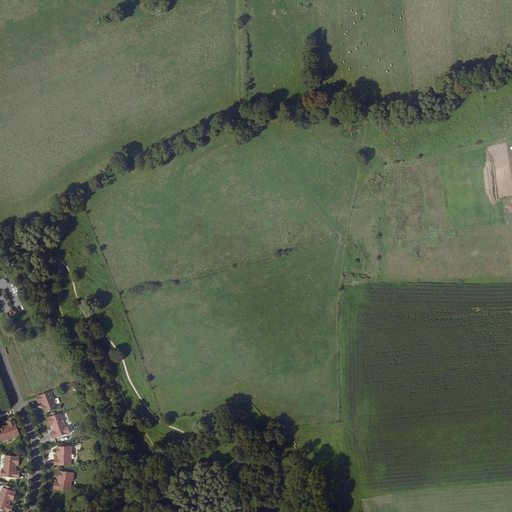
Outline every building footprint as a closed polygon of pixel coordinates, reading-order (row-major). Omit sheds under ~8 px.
[(55,401),(52,391),(36,397),(39,404),(42,402),(43,406),(45,409),(46,413),(60,408),(57,400),(55,401)] [(66,427),(61,413),(48,418),(50,426),(53,425),(54,429),(55,428),(56,431),(55,431),(51,432),(53,439),(71,433),(68,426),(66,427)] [(19,434),(14,418),(7,421),(8,424),(5,425),(2,426),(0,427),(0,434),(3,442),(10,439),(10,438),(19,434)] [(55,458),(55,465),(71,465),(71,454),(72,454),(72,446),(58,447),(58,451),(58,455),(58,458),(55,458)] [(19,465),(20,456),(5,455),(4,470),(2,470),(1,476),(19,478),(20,471),(16,471),(14,471),(14,469),(16,469),(16,465),(19,465)] [(55,482),(54,489),(71,491),(72,481),(73,481),(74,473),(60,471),(59,476),(59,479),(58,483),(55,482)] [(8,503),(10,503),(11,500),(14,500),(16,492),(3,488),(0,495),(0,509),(8,511),(11,511),(13,507),(9,505),(8,505),(8,503)]
